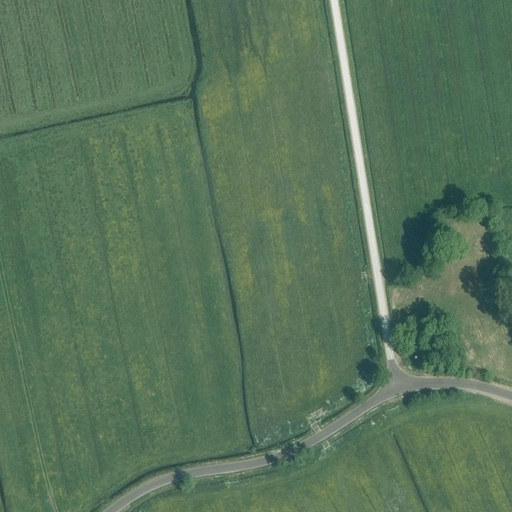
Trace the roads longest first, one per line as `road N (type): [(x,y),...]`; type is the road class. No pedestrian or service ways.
road 1 (unclassified): [(395,389),(334,0)]
road 2 (tertiary): [(111,511),(169,478),(301,447),(395,389)]
